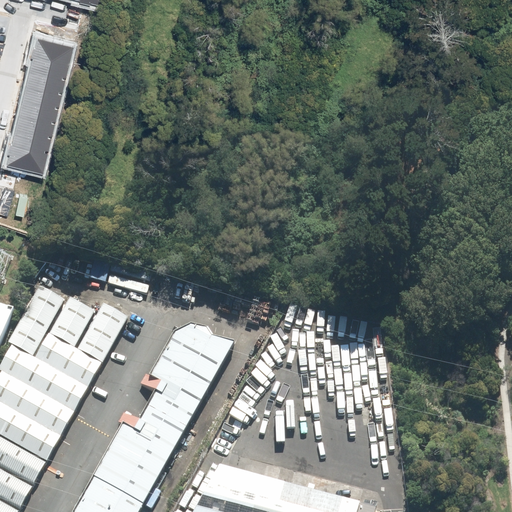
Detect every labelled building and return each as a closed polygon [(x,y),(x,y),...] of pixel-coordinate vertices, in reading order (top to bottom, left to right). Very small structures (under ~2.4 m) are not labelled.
[(36,38),(5,165),(44,175),(75,48),(36,38)] [(0,214),(12,218),(15,206),(19,207),(20,199),(46,206),(53,179),(0,165),(0,214)] [(41,288),(9,345),(33,359),(66,302),(41,288)] [(50,336),(76,350),(96,314),(70,300),(50,336)] [(78,352),(100,365),(127,318),(104,305),(78,352)] [(0,351),(16,313),(0,307),(0,351)] [(141,511),(234,345),(212,339),(207,332),(191,327),(175,334),(150,379),(160,384),(133,432),(123,427),(76,511),(141,511)] [(0,435),(46,461),(100,366),(48,337),(35,360),(13,348),(0,371),(3,373),(0,379),(0,435)] [(0,466),(33,485),(46,461),(0,435),(0,466)] [(205,462),(191,511),(376,511),(377,508),(205,462)] [(0,498),(19,509),(33,485),(0,466),(0,498)] [(0,511),(17,511),(19,509),(0,498),(0,511)]
